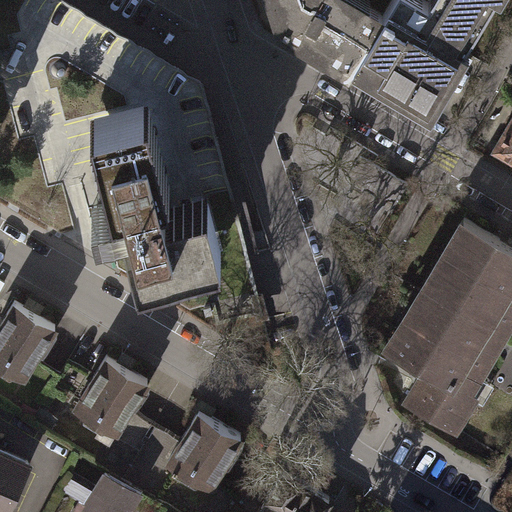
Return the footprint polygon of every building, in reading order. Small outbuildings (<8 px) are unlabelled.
[(199,81),(61,0),(0,0),(0,199),(257,351),(267,347),(256,302),(199,81)] [(379,11),(358,0),(269,0),(277,23),(347,64),(379,11)] [(347,64),(428,112),(495,0),(385,0),(379,11),(347,64)] [(511,119),(498,144),(511,152),(511,119)] [(394,200),(404,183),(393,177),(380,169),(357,155),(347,172),(394,200)] [(384,347),(419,368),(462,393),(511,308),(511,247),(460,217),(384,347)] [(0,368),(25,383),(58,326),(11,298),(0,316),(0,368)] [(72,410),(117,436),(149,381),(104,355),(72,410)] [(470,397),(462,393),(419,368),(399,402),(449,432),(453,426),(470,397)] [(156,424),(141,451),(215,494),(248,438),(198,409),(181,438),(156,424)] [(0,511),(5,511),(29,462),(0,448),(0,511)] [(332,511),(336,505),(344,489),(291,462),(271,501),(289,510),(287,511),(332,511)] [(128,511),(140,492),(101,471),(78,511),(128,511)]
